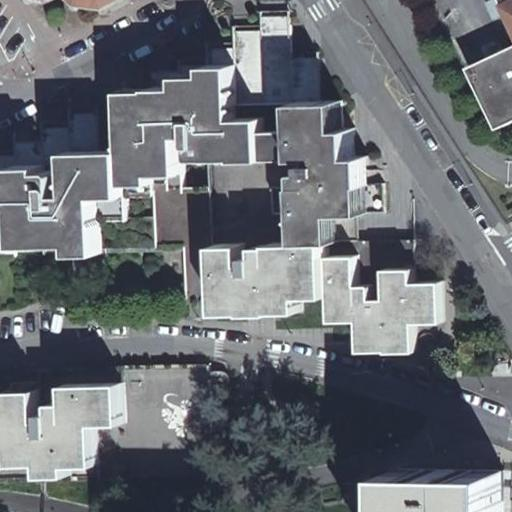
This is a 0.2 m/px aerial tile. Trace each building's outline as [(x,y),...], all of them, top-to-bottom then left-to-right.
[(33,0),(34,1),(34,0),(36,0),(38,2),(40,0),(51,0),(53,0),(77,0),(78,1),(75,7),(80,10),(84,3),(106,6),(107,12),(112,11),(111,6),(120,0),(33,0)] [(511,0),(504,0),(511,16),(511,46),(469,66),(499,127),(511,121),(511,0)] [(325,99),(322,55),(294,56),(293,16),(265,17),(265,31),(239,31),(238,48),(210,49),(210,72),(156,74),(156,99),(130,100),(130,149),(99,149),(99,115),(73,115),(73,128),(45,128),(45,142),(18,143),(18,155),(0,155),(0,255),(102,253),(102,248),(182,246),(218,244),(215,159),(298,157),(298,100),(325,99)] [(371,155),(358,155),(357,127),(346,127),(345,99),(325,99),(298,100),(298,157),(215,159),(218,244),(219,299),(246,298),(247,310),(276,309),(276,305),(304,304),(303,284),(330,282),(330,312),(359,311),(360,340),(389,340),(389,351),(418,350),(419,322),(447,320),(445,281),(418,281),(416,240),(360,240),(360,213),(386,212),(387,182),(371,183),(371,155)] [(0,511),(0,482),(129,480),(129,476),(213,474),(210,366),(40,370),(40,383),(11,384),(10,396),(0,396),(0,511)] [(502,511),(503,467),(396,465),(396,511),(502,511)] [(362,482),(343,481),(343,501),(361,502),(362,482)]
